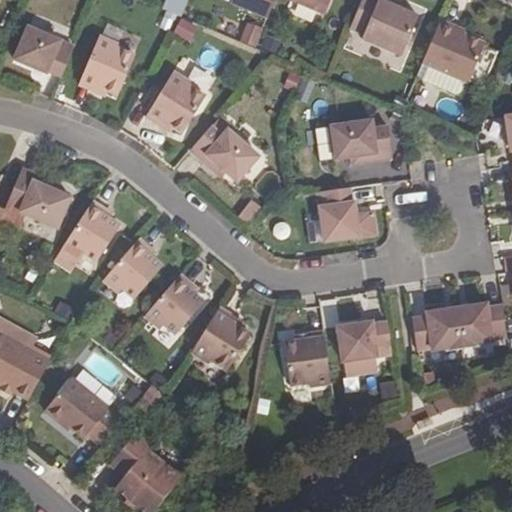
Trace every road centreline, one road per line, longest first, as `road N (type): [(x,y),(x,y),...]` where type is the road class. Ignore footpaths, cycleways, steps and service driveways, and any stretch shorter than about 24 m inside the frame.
road 1 (residential): [(360,272),(279,281),(250,268),(116,153),(27,118),(0,116)]
road 2 (secondary): [(301,511),(511,416)]
road 3 (residential): [(409,267),(473,258),(465,192),(400,200)]
